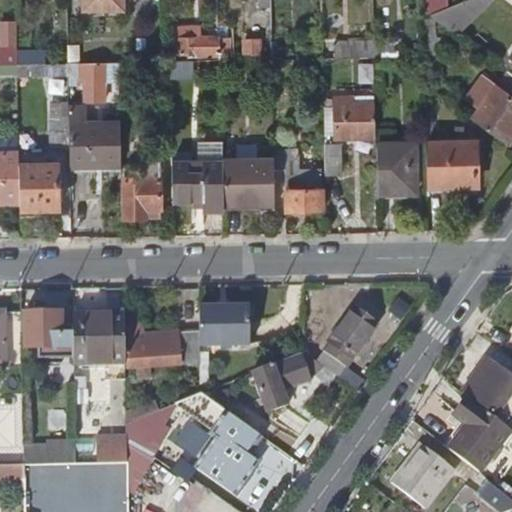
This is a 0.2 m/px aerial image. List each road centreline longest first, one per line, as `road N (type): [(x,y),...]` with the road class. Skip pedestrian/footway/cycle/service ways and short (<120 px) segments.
road 1 (residential): [(0,265),(492,256)]
road 2 (residential): [(305,511),(492,256)]
